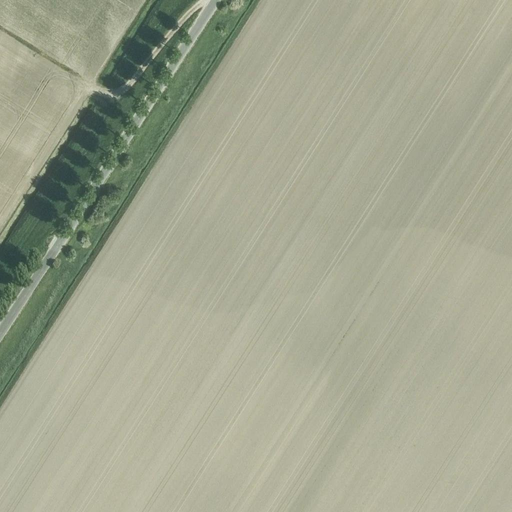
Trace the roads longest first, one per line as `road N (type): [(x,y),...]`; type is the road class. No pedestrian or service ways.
road 1 (unclassified): [(0,334),(216,0)]
road 2 (track): [(93,89),(122,91),(203,0)]
